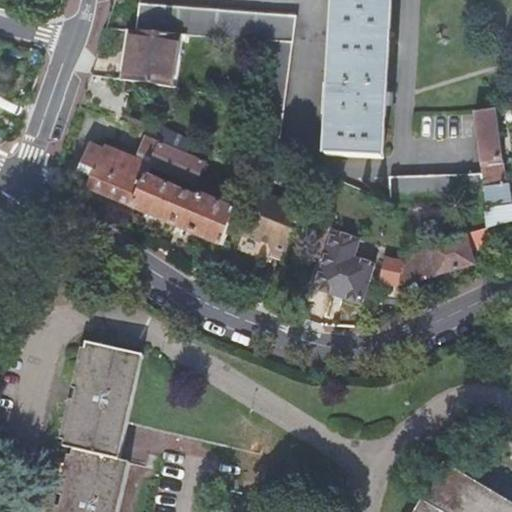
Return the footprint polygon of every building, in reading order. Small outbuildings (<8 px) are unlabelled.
[(0,0),(0,8),(9,12),(12,0),(0,0)] [(61,12),(64,0),(34,0),(39,16),(58,11),(61,12)] [(335,0),(328,156),(385,159),(392,0),(335,0)] [(253,145),(281,157),(298,18),(139,4),(136,32),(178,36),(266,43),(258,104),(253,145)] [(171,90),(178,36),(136,32),(133,32),(119,81),(171,90)] [(149,165),(159,142),(164,131),(161,129),(168,107),(90,81),(83,103),(150,126),(138,161),(105,146),(104,150),(90,144),(78,172),(92,178),(87,189),(133,209),(146,176),(145,175),(149,165)] [(511,223),(511,222),(495,111),(474,114),(478,138),(483,175),(488,207),(485,209),(486,213),(488,231),(511,223)] [(196,185),(205,162),(159,142),(149,165),(196,185)] [(485,203),(481,175),(391,176),(392,204),(397,206),(485,203)] [(197,198),(146,176),(133,209),(223,248),(237,210),(199,194),(197,198)] [(245,190),(249,181),(237,176),(229,195),(242,200),(245,190)] [(288,258),(306,211),(262,193),(243,233),(269,245),(271,250),(288,258)] [(485,209),(485,203),(467,205),(468,214),(486,213),(485,209)] [(475,266),(466,237),(430,247),(438,276),(475,266)] [(438,276),(430,247),(385,259),(382,281),(398,284),(438,276)] [(286,264),(288,258),(271,250),(268,256),(286,264)] [(315,291),(363,307),(375,266),(329,250),(315,291)] [(196,276),(209,282),(218,258),(205,253),(196,276)] [(61,446),(70,449),(58,511),(116,511),(127,459),(117,457),(138,352),(82,341),(61,446)] [(511,511),(511,502),(443,462),(414,511),(511,511)]
